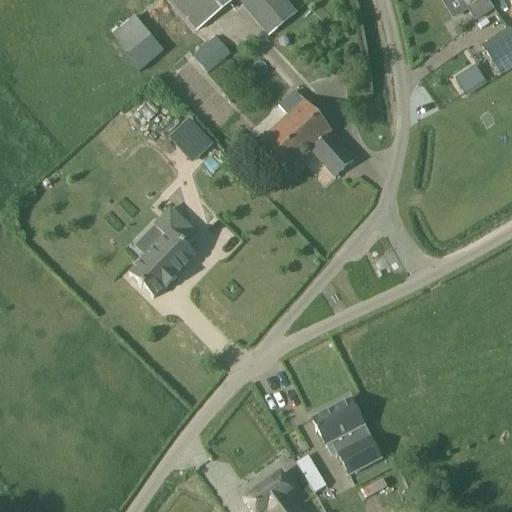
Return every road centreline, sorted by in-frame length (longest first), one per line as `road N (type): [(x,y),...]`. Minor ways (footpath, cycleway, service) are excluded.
road 1 (unclassified): [(380,218),(402,152),(404,88),(381,0)]
road 2 (unclassified): [(134,511),(231,383),(267,357)]
road 3 (unclassified): [(267,357),(428,277)]
road 4 (unclassified): [(380,218),(316,287),(267,357)]
